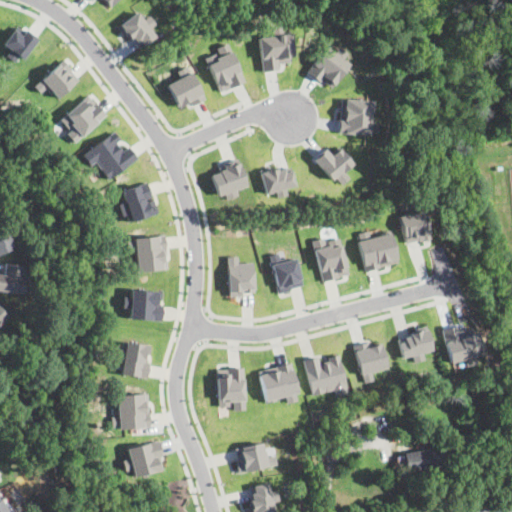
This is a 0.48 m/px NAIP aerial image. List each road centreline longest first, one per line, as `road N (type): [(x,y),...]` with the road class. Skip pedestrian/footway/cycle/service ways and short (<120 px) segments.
road 1 (residential): [(40,0),(88,41),(176,169),(194,230),(190,326)]
road 2 (residential): [(453,280),(252,334),(190,326)]
road 3 (residential): [(190,326),(175,388),(214,511)]
road 4 (residential): [(168,152),(262,110),(292,113)]
